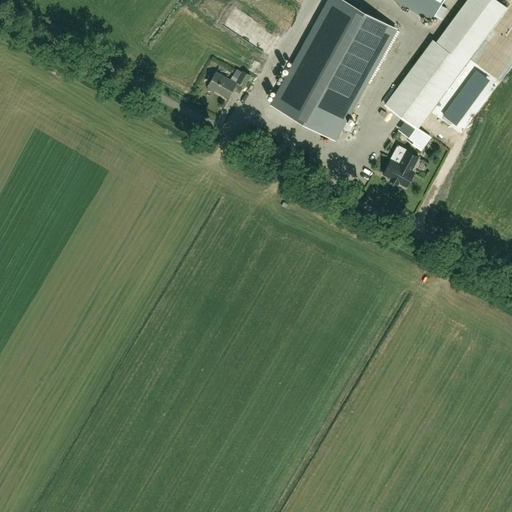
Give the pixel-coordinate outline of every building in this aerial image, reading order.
[(342,0),(329,0),(272,104),(335,139),(341,127),(349,131),(352,126),(344,121),(395,29),(342,0)] [(394,0),(431,20),(442,0),(394,0)] [(465,64),(435,42),(432,40),(385,104),(418,128),(465,64)] [(242,70),(242,72),(236,69),(231,79),(218,72),(210,85),(229,96),(238,81),(245,85),(251,75),(242,70)] [(243,108),(250,95),(245,93),(238,105),(243,108)] [(406,150),(399,163),(391,159),(383,175),(390,178),(390,180),(398,184),(399,183),(406,187),(414,171),(412,170),(419,157),(406,150)]
